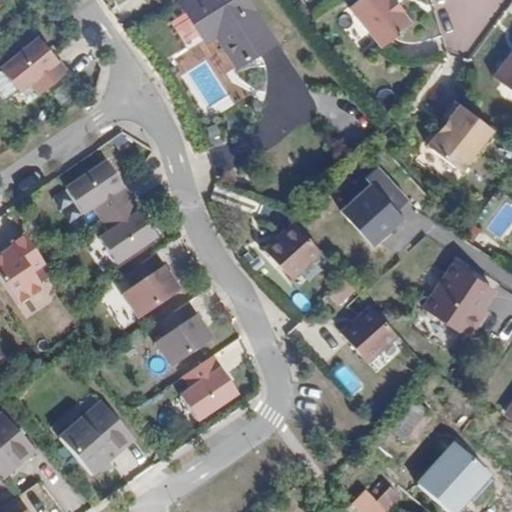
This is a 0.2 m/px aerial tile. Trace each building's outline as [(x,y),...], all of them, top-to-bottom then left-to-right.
[(275,42),(245,0),(194,0),(181,10),(206,46),(215,39),(236,69),(275,42)] [(367,0),(355,10),(385,49),(415,25),(405,13),(408,11),(399,0),(367,0)] [(71,74),(44,38),(4,73),(26,97),(37,90),(44,102),(71,74)] [(452,112),(464,98),(459,94),(447,109),(452,112)] [(464,98),(452,112),(441,126),(432,139),(466,164),(498,123),(464,98)] [(441,126),(452,112),(447,109),(437,122),(441,126)] [(99,213),(107,223),(138,203),(111,160),(69,193),(87,219),(99,213)] [(376,181),(341,211),(373,247),(408,217),(376,181)] [(163,244),(138,203),(107,223),(111,238),(102,244),(121,271),(163,244)] [(319,248),(293,221),(264,247),(290,275),(319,248)] [(49,266),(28,235),(0,256),(0,273),(24,311),(47,295),(37,279),(49,266)] [(184,297),(161,260),(132,276),(139,289),(124,302),(143,327),(159,315),(184,297)] [(483,306),(491,293),(474,282),(477,278),(451,261),(422,306),(468,336),(487,309),(483,306)] [(345,307),(356,286),(340,277),(329,298),(345,307)] [(474,282),(491,293),(494,289),(477,278),(474,282)] [(395,332),(370,303),(340,330),(365,359),(395,332)] [(157,352),(174,373),(214,346),(193,306),(163,327),(172,341),(157,352)] [(241,399),(216,358),(186,378),(194,389),(184,397),(202,428),(241,399)] [(335,373),(354,395),(365,386),(346,364),(335,373)] [(403,392),(379,419),(392,429),(414,402),(403,392)] [(138,439),(105,402),(61,441),(96,483),(138,439)] [(428,413),(414,402),(392,429),(407,440),(428,413)] [(0,492),(39,455),(4,412),(0,415),(0,492)] [(451,443),(415,483),(448,511),(484,473),(451,443)] [(374,475),(349,503),(359,511),(379,511),(396,492),(374,475)]
